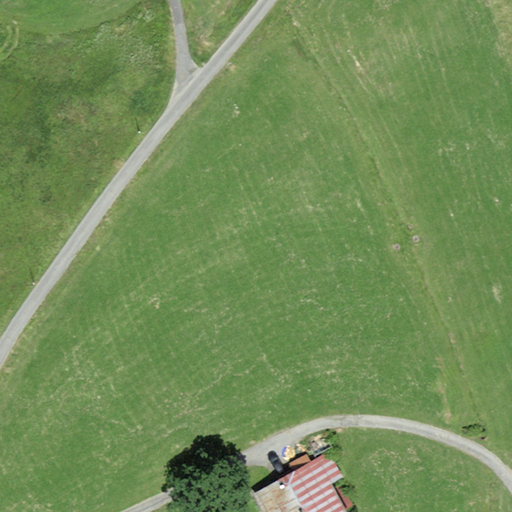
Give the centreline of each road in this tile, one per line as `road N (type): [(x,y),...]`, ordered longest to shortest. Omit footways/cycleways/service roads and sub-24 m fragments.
road 1 (unclassified): [(0,357),(96,213),(272,0)]
road 2 (residential): [(134,511),(311,426),(349,420),(445,435),(484,454),(511,483)]
